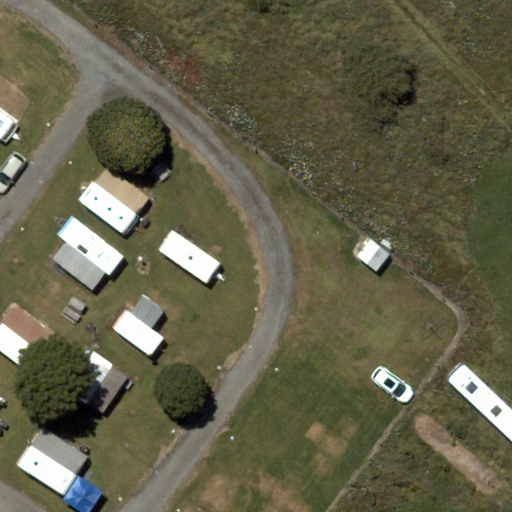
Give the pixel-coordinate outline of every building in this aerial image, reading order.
[(0,96),(0,136),(4,140),(24,116),(0,96)] [(184,220),(152,264),(206,304),(238,260),(184,220)] [(87,316),(116,278),(76,248),(47,286),(87,316)] [(128,286),(96,328),(147,366),(179,324),(128,286)] [(63,337),(14,300),(0,318),(0,360),(29,382),(63,337)] [(133,381),(94,352),(64,392),(104,421),(133,381)] [(92,448),(47,415),(12,462),(58,495),(92,448)]
